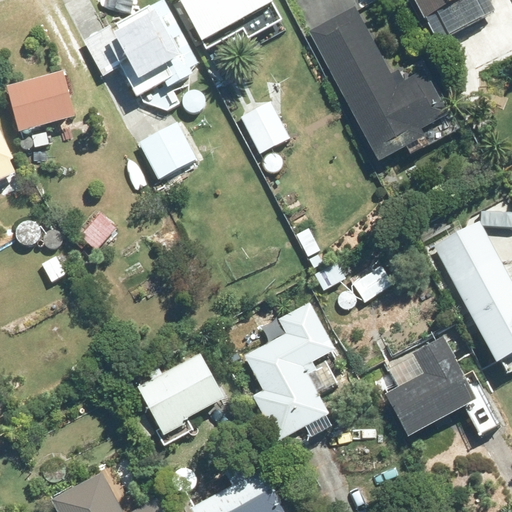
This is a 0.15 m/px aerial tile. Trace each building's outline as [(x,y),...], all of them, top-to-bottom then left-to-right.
[(188,63),(196,59),(163,0),(152,0),(150,2),(149,0),(80,37),(100,74),(113,67),(122,83),(127,80),(140,102),(165,110),(177,103),(166,81),(190,67),(188,63)] [(176,0),(195,33),(253,0),(176,0)] [(412,0),(419,12),(440,0),(412,0)] [(349,3),(303,29),(374,156),(419,132),(415,125),(442,110),(417,65),(400,74),(394,64),(385,69),(349,3)] [(58,69),(3,82),(14,126),(69,112),(58,69)] [(267,98),(238,114),(257,151),(287,135),(267,98)] [(176,120),(137,140),(157,176),(195,155),(176,120)] [(46,134),(30,133),(30,145),(46,145),(46,134)] [(4,155),(8,153),(0,135),(0,171),(10,167),(4,155)] [(97,211),(77,234),(94,248),(114,225),(97,211)] [(511,284),(478,219),(432,243),(492,360),(511,347),(511,284)] [(39,261),(49,279),(63,271),(53,254),(39,261)] [(336,261),(314,273),(323,290),(345,278),(336,261)] [(379,265),(351,284),(362,300),(391,281),(379,265)] [(86,280),(72,286),(75,294),(90,288),(86,280)] [(282,333),(242,354),(258,388),(247,394),(272,438),(323,410),(312,390),(330,380),(320,363),(312,368),(308,360),(330,348),(305,303),(275,320),(282,333)] [(439,336),(408,352),(419,372),(380,392),(401,433),(471,398),(439,336)] [(142,368),(146,377),(133,384),(156,425),(152,428),(159,441),(188,425),(181,414),(221,392),(196,349),(157,371),(152,362),(142,368)] [(0,445),(0,444),(0,471),(0,472),(12,465),(0,445)] [(273,511),(279,507),(256,467),(186,506),(189,511),(273,511)] [(48,500),(54,511),(162,511),(154,496),(130,509),(109,473),(101,477),(98,472),(48,500)]
